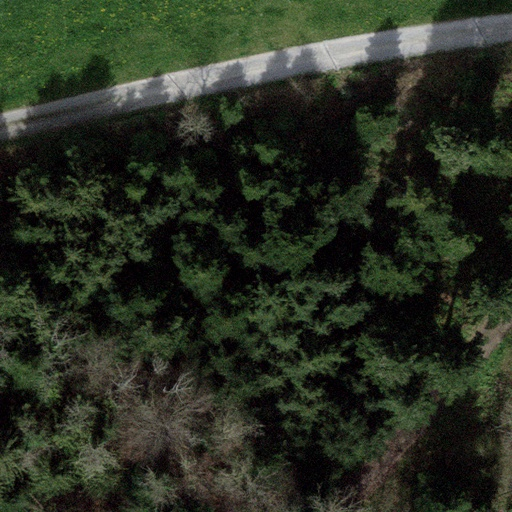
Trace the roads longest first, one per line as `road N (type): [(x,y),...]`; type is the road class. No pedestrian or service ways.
road 1 (track): [(511,12),(0,121)]
road 2 (track): [(391,511),(511,345)]
